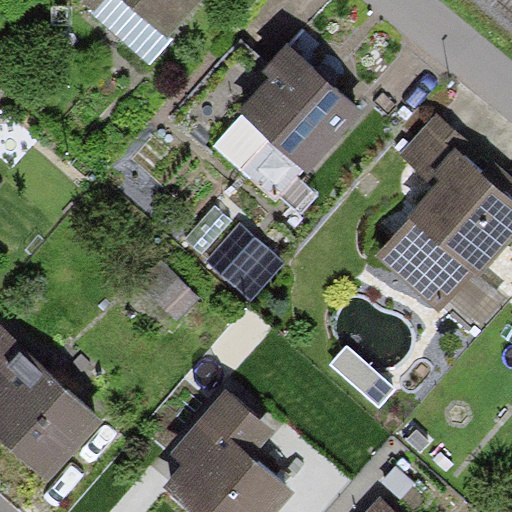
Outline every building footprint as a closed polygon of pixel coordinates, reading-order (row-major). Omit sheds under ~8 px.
[(104,0),(150,43),(191,0),(104,0)] [(363,108),(279,37),(196,134),(280,206),(363,108)] [(511,238),(511,202),(447,148),(363,248),(466,334),(498,296),(478,279),(511,238)] [(104,421),(0,327),(0,447),(44,488),(104,421)] [(160,493),(187,511),(262,511),(286,479),(253,456),(273,428),(217,388),(171,454),(182,462),(160,493)] [(382,511),(369,499),(356,511),(382,511)]
